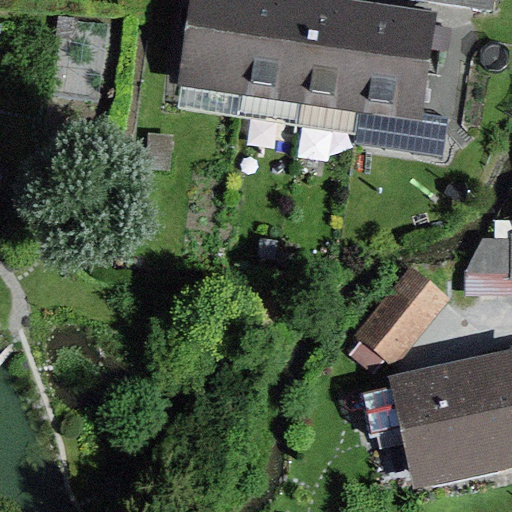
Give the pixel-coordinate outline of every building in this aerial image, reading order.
[(200,0),(185,92),(241,101),(261,0),(200,0)] [(261,0),(241,101),(299,111),(318,7),(274,0),(261,0)] [(399,0),(398,6),(443,15),(445,0),(399,0)] [(299,111),(357,121),(375,17),(318,7),(299,111)] [(436,27),(375,17),(357,121),(418,132),(436,27)] [(0,190),(18,172),(0,155),(0,190)] [(511,223),(497,223),(497,243),(484,242),(470,272),(511,272),(511,223)] [(448,307),(410,274),(355,337),(393,370),(448,307)] [(511,351),(400,375),(420,490),(511,471),(511,351)]
